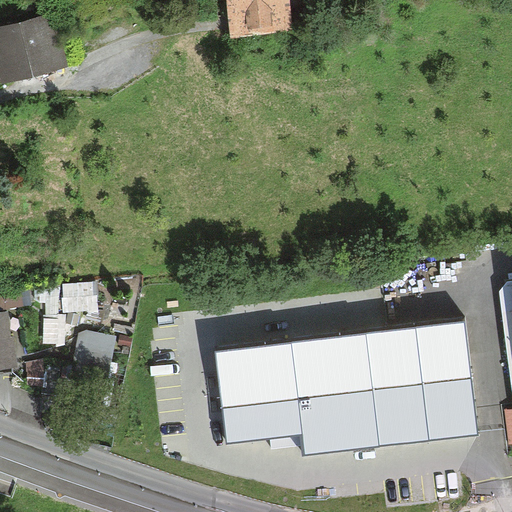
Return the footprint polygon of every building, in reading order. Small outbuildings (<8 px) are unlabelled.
[(294,0),(229,0),(233,32),(297,25),(294,0)] [(50,14),(0,27),(0,67),(3,80),(63,65),(50,14)] [(458,286),(429,291),(444,388),(473,383),(458,286)] [(11,311),(0,312),(0,366),(18,364),(11,311)] [(79,332),(76,365),(114,368),(116,334),(79,332)]
